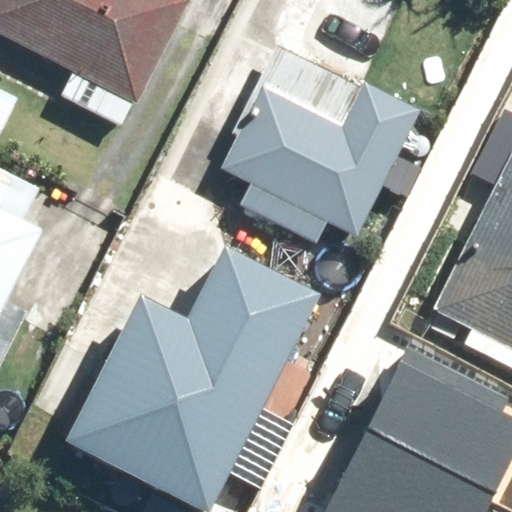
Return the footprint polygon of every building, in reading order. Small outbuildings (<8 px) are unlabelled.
[(19,0),(8,20),(144,93),(193,0),(19,0)] [(364,227),(414,98),(267,41),(217,170),(364,227)] [(28,97),(0,82),(0,139),(4,142),(28,97)] [(164,307),(214,214),(158,185),(109,278),(164,307)] [(511,199),(452,318),(511,348),(511,199)] [(0,324),(39,234),(0,216),(0,324)] [(106,309),(39,466),(147,511),(218,511),(305,311),(211,271),(181,341),(106,309)] [(409,349),(327,511),(480,511),(511,449),(511,415),(504,412),(510,399),(409,349)]
